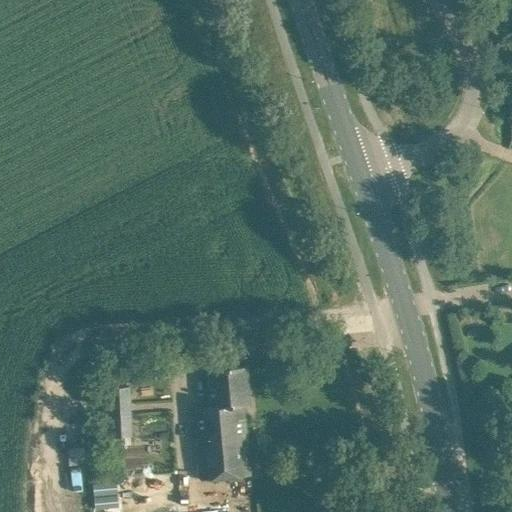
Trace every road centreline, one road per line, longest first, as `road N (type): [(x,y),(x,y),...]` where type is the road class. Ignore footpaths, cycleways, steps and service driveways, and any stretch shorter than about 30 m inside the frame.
road 1 (secondary): [(447,511),(411,327),(360,174)]
road 2 (unclassified): [(360,174),(420,155),(464,125),(476,81),(440,0)]
road 3 (secondary): [(360,174),(301,0)]
